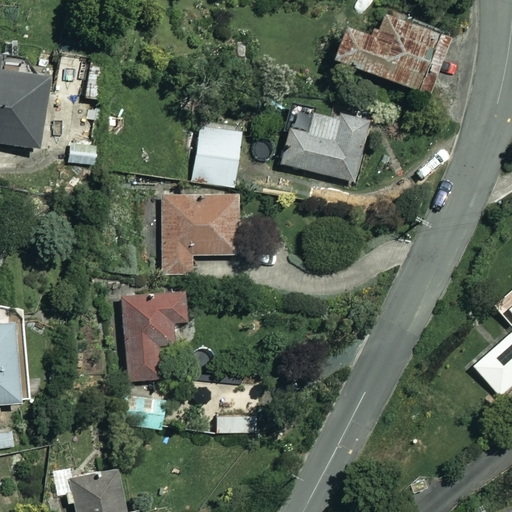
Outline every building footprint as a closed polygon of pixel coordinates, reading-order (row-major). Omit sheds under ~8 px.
[(445,35),(378,10),(369,32),(341,21),(328,55),(424,92),(445,35)] [(26,54),(0,49),(0,141),(33,146),(44,72),(23,69),(26,54)] [(76,92),(75,66),(52,66),(52,92),(76,92)] [(366,121),(291,104),(278,162),(352,179),(366,121)] [(239,130),(198,124),(191,179),(232,184),(239,130)] [(233,191),(158,194),(161,271),(190,271),(189,253),(235,252),(233,191)] [(180,287),(119,292),(126,380),(159,378),(157,342),(169,341),(168,318),(182,317),(180,287)] [(470,364),(497,394),(511,380),(511,293),(495,309),(511,328),(470,364)] [(0,402),(24,400),(16,318),(0,319),(0,402)] [(249,416),(215,416),(215,432),(249,432),(249,416)] [(73,511),(140,511),(137,497),(124,500),(117,469),(66,481),(73,511)]
